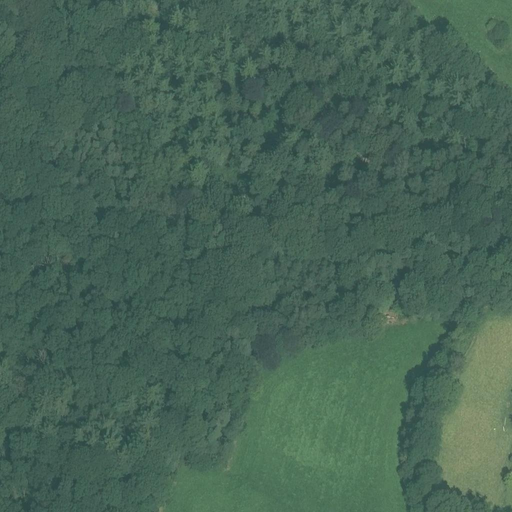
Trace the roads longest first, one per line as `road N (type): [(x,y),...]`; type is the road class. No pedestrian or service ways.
road 1 (unclassified): [(511,152),(127,0)]
road 2 (track): [(395,0),(511,128)]
